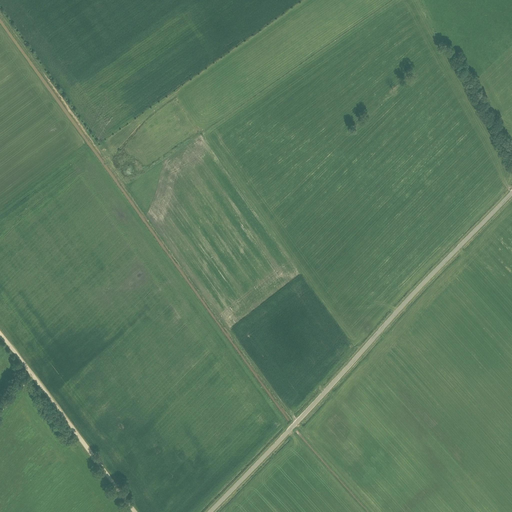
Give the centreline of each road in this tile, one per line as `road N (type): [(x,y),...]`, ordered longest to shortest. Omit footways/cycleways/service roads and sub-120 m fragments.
road 1 (unclassified): [(208,511),(511,192)]
road 2 (unclassified): [(0,335),(135,511)]
